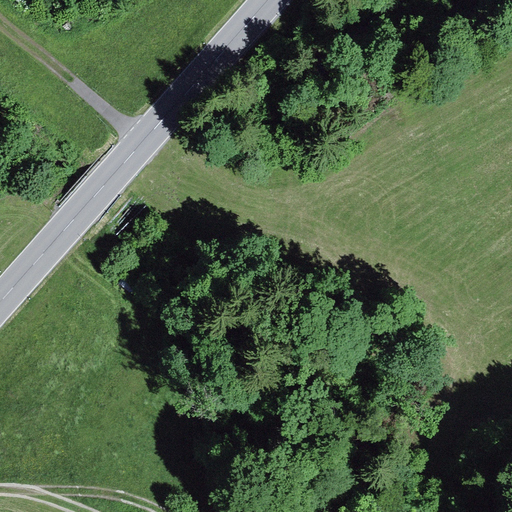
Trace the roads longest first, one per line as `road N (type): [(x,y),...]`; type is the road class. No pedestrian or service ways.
road 1 (secondary): [(268,0),(0,303)]
road 2 (track): [(0,16),(144,140)]
road 3 (track): [(167,511),(82,491),(29,493)]
